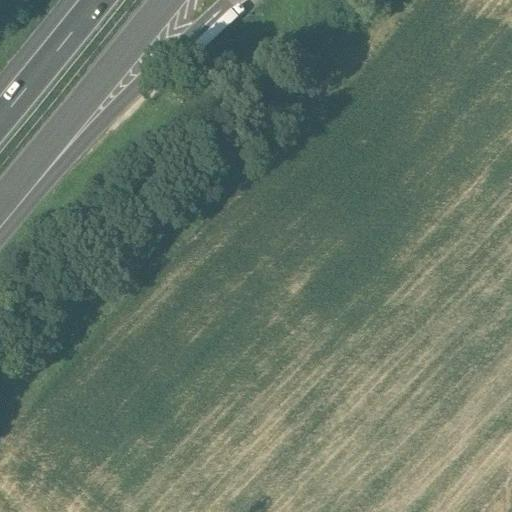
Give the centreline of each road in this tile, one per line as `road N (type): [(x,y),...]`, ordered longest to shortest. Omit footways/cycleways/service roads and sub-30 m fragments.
road 1 (motorway): [(0,199),(199,24)]
road 2 (motorway): [(0,198),(159,0)]
